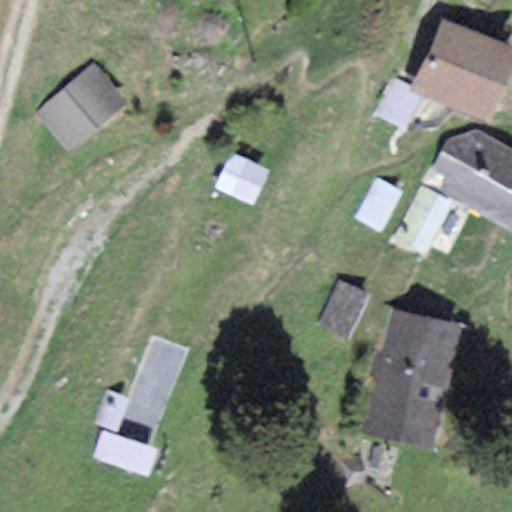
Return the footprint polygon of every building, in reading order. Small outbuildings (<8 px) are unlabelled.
[(511,61),(511,54),(447,26),(421,83),(448,95),(488,113),(511,61)] [(122,102),(95,70),(45,111),(72,143),(122,102)] [(511,155),(461,130),(442,166),(455,172),(449,185),(511,217),(511,155)] [(431,321),(397,314),(372,430),(432,444),(459,326),(431,321)] [(151,436),(181,333),(151,324),(127,403),(109,398),(95,443),(150,460),(156,438),(151,436)]
